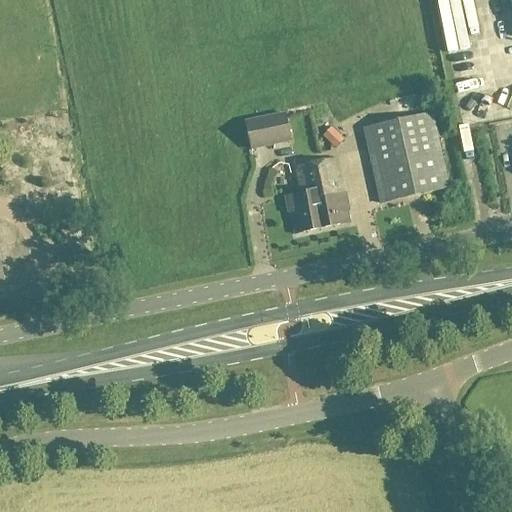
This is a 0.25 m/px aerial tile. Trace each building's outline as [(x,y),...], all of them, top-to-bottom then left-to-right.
[(470,50),(453,54),(456,64),(472,61),(470,50)] [(458,102),(481,99),(477,72),(454,75),(458,102)] [(291,143),(285,115),(245,123),(251,151),(291,143)] [(363,131),(379,206),(448,190),(431,116),(363,131)] [(461,122),(468,147),(480,143),(474,118),(461,122)] [(303,203),(343,195),(344,195),(337,161),(296,170),(301,196),(303,203)] [(477,168),(464,169),(465,184),(479,183),(477,168)] [(303,203),(301,196),(286,199),(287,201),(285,203),(286,211),(289,213),(294,236),(349,225),(346,214),(348,212),(346,205),(344,203),(343,195),(303,203)]
